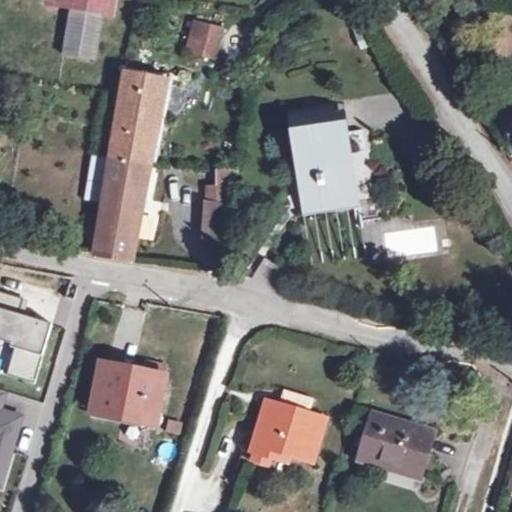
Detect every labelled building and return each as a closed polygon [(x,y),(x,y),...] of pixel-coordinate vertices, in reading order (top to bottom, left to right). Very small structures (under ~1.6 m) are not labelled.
[(65,0),(59,44),(91,49),(99,3),(107,4),(108,0),(65,0)] [(187,20),(182,36),(207,45),(213,29),(187,20)] [(182,36),(177,48),(203,58),(207,45),(182,36)] [(125,77),(113,154),(149,161),(162,77),(126,69),(125,77)] [(295,155),(297,178),(312,177),(315,216),(337,214),(337,203),(363,201),(356,144),(351,145),(349,122),(299,127),(301,155),(295,155)] [(109,175),(113,154),(102,152),(99,173),(109,175)] [(133,261),(149,161),(113,154),(109,175),(97,253),(117,258),(133,261)] [(207,211),(226,211),(225,177),(207,178),(207,211)] [(226,253),(226,211),(207,211),(196,211),(196,248),(199,249),(201,253),(226,253)] [(23,298),(0,291),(0,334),(19,339),(11,371),(34,378),(48,325),(18,317),(23,298)] [(146,374),(144,379),(103,367),(92,406),(156,424),(168,380),(146,374)] [(5,393),(0,391),(0,484),(2,485),(22,414),(1,408),(5,393)] [(309,415),(313,400),(283,392),(279,407),(309,415)] [(279,407),(265,403),(251,454),(256,455),(271,459),(276,461),(277,454),(293,459),(314,464),(326,419),(309,415),(279,407)] [(365,417),(355,459),(415,476),(426,432),(365,417)] [(277,454),(276,461),(291,465),(293,459),(277,454)] [(256,455),(253,465),(268,469),(271,459),(256,455)]
